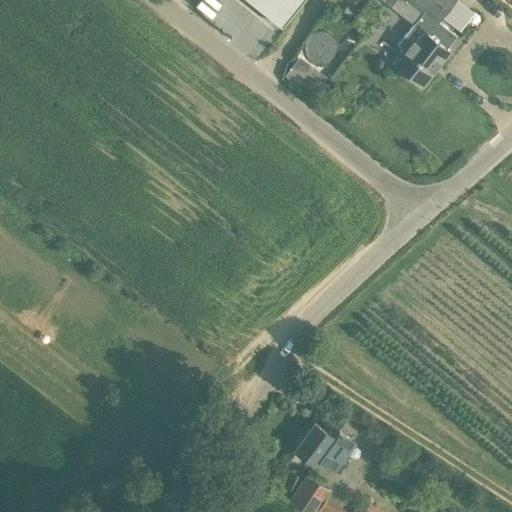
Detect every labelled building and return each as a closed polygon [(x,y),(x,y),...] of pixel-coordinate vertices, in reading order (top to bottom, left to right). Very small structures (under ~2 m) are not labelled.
[(248,0),(283,28),(305,0),(248,0)] [(384,0),(413,23),(397,42),(405,48),(395,62),(401,67),(398,71),(413,82),(415,79),(422,83),(449,49),(444,45),(455,31),(439,18),(453,0),(384,0)] [(323,426),(314,419),(295,446),(316,462),(319,457),(331,466),(351,439),(327,421),(323,426)] [(306,473),(288,500),(306,511),(346,511),(348,510),(326,496),(331,489),(306,473)] [(385,511),(369,501),(361,511),(385,511)]
